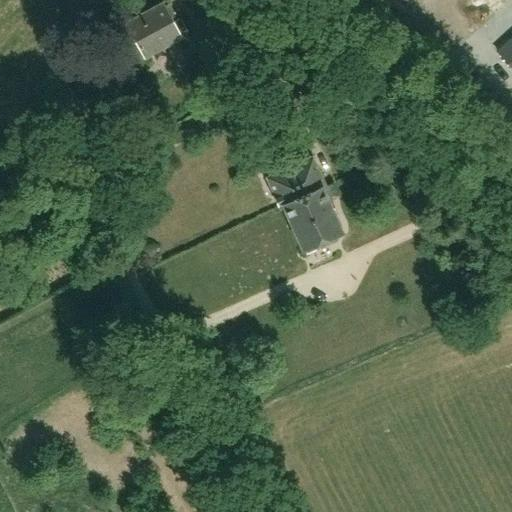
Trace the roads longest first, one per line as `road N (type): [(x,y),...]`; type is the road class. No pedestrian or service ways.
road 1 (track): [(0,238),(302,72),(337,33)]
road 2 (track): [(361,0),(511,128)]
